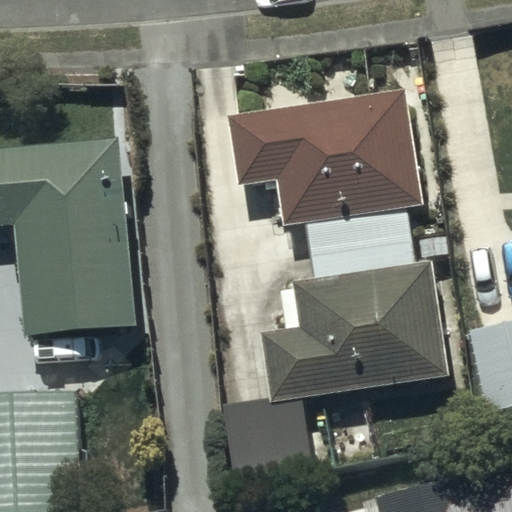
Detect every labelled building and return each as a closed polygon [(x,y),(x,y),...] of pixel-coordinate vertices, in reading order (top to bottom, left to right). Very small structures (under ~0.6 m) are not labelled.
[(407,100),(231,129),(243,194),(275,188),(284,238),(314,233),(323,290),(284,297),(291,339),(263,344),(275,413),(453,384),(433,265),(415,268),(407,216),(426,213),(407,100)] [(121,149),(0,159),(0,238),(21,236),(30,343),(136,334),(121,149)] [(511,333),(474,341),(490,418),(511,413),(511,333)] [(82,511),(79,401),(0,403),(0,511),(82,511)] [(511,511),(511,476),(369,511),(511,511)]
